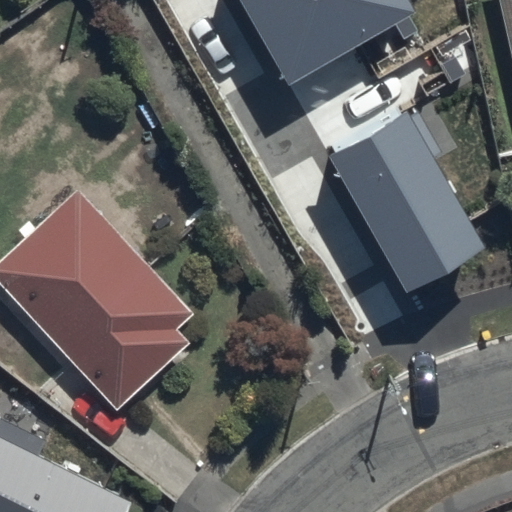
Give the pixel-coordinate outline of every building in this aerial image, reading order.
[(410,0),(239,0),(287,83),(416,9),(410,0)] [(254,82),(228,40),(189,65),(215,106),(254,82)] [(403,107),(324,152),(406,295),(484,250),(403,107)] [(80,176),(117,143),(92,116),(56,150),(80,176)] [(84,195),(0,265),(0,280),(112,412),(203,336),(84,195)] [(126,511),(130,504),(0,440),(0,511),(126,511)]
